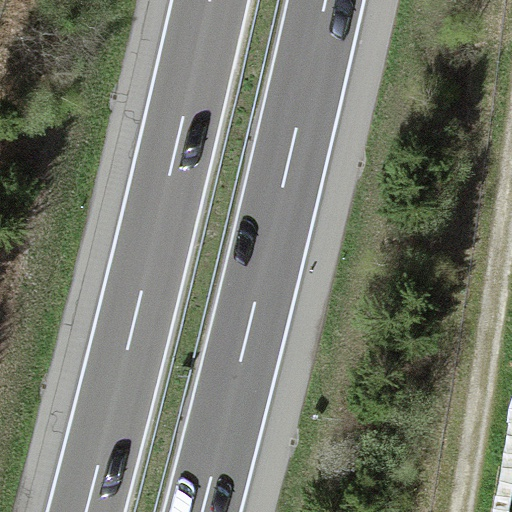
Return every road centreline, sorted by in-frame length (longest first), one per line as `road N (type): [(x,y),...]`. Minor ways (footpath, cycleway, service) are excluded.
road 1 (motorway): [(209,0),(85,511)]
road 2 (motorway): [(202,511),(325,0)]
road 3 (track): [(462,511),(511,165)]
